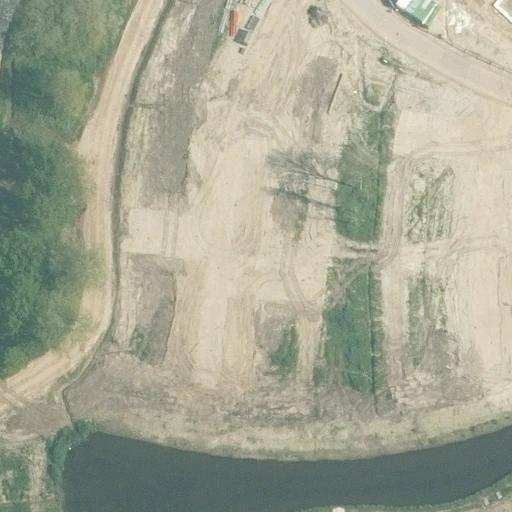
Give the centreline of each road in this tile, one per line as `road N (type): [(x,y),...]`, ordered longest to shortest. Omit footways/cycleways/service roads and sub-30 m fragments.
road 1 (residential): [(204,389),(233,139),(258,54),(299,0)]
road 2 (residential): [(490,378),(480,225),(495,90)]
road 3 (residential): [(495,90),(448,70),(353,0)]
